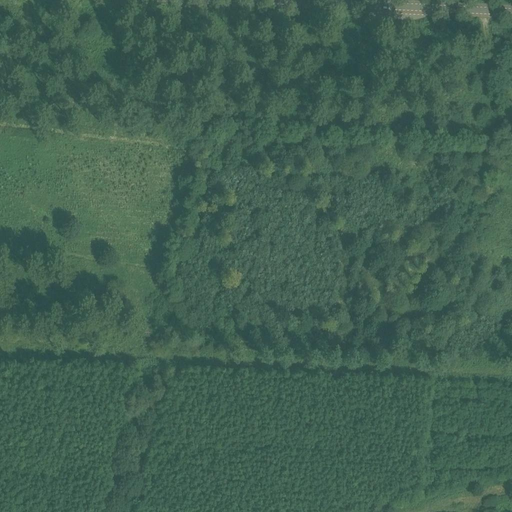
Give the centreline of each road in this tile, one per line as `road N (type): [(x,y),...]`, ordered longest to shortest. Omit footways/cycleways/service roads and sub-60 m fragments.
road 1 (track): [(511,374),(0,345)]
road 2 (secondary): [(232,0),(511,13)]
